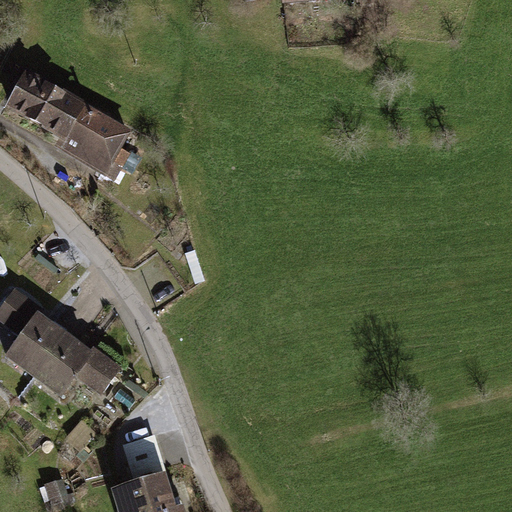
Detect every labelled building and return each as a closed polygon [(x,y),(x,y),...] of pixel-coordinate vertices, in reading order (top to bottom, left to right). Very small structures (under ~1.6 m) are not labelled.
[(285,0),(287,8),(344,2),(343,0),(285,0)] [(134,136),(28,75),(5,114),(111,175),(134,136)] [(33,383),(66,339),(41,321),(45,315),(15,293),(0,313),(0,327),(20,342),(5,363),(33,383)] [(66,339),(33,383),(59,403),(75,382),(100,400),(121,372),(94,352),(90,357),(66,339)] [(134,489),(108,497),(112,511),(173,511),(151,440),(121,449),(134,489)] [(57,482),(40,487),(47,510),(71,503),(69,495),(62,497),(57,482)]
